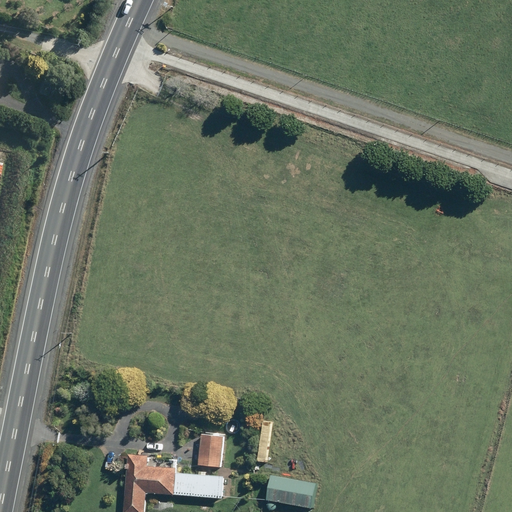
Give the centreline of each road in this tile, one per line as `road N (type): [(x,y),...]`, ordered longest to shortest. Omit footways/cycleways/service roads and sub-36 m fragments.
road 1 (primary): [(138,0),(54,237),(0,501)]
road 2 (unknown): [(115,50),(511,172)]
